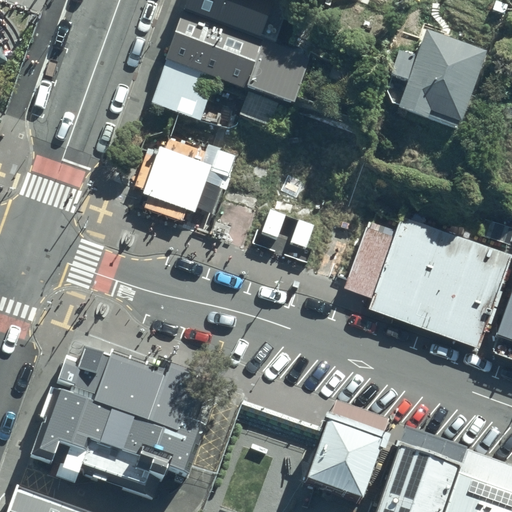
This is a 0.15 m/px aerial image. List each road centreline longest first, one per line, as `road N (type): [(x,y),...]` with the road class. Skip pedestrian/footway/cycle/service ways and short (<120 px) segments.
road 1 (unclassified): [(511,406),(30,248)]
road 2 (residential): [(30,248),(119,0)]
